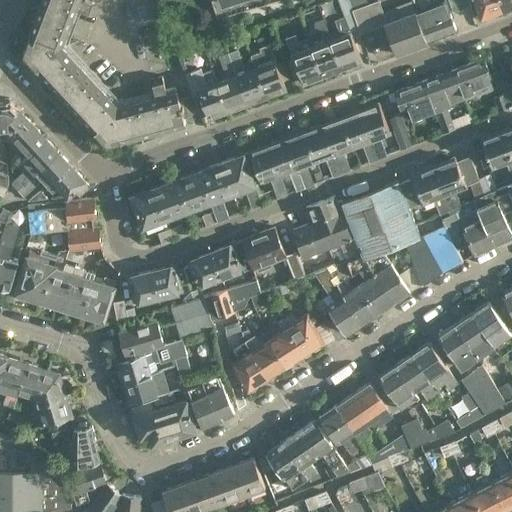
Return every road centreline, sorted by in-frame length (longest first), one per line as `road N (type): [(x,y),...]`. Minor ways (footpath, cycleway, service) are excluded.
road 1 (residential): [(0,321),(69,342),(113,440),(134,463),(258,413),(464,279),(511,257)]
road 2 (residential): [(511,113),(140,261),(119,248),(104,173)]
road 3 (residential): [(104,173),(511,23)]
road 4 (residential): [(0,67),(104,173)]
